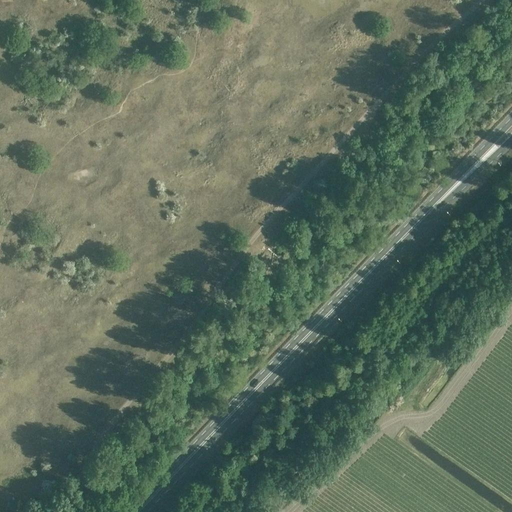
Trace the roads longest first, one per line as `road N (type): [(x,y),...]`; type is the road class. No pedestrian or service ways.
road 1 (track): [(63,511),(99,440),(256,233),(479,0)]
road 2 (primary): [(438,202),(128,511)]
road 3 (track): [(284,511),(381,421),(434,408),(511,303)]
